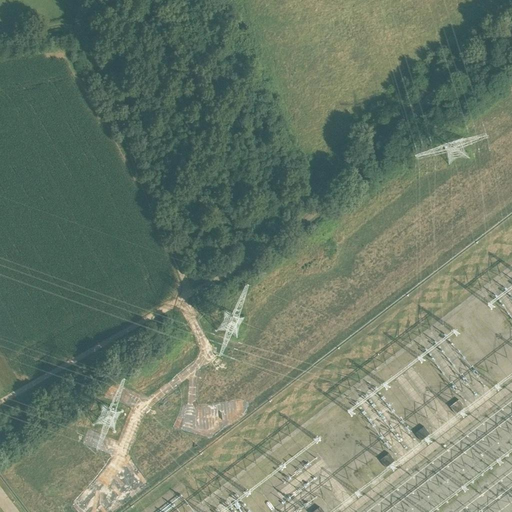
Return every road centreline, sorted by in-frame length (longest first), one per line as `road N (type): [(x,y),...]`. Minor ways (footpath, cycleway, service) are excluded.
road 1 (unclassified): [(0,401),(294,231),(380,149)]
road 2 (track): [(188,296),(105,81),(79,40),(62,28),(0,39)]
road 3 (track): [(511,40),(380,149)]
